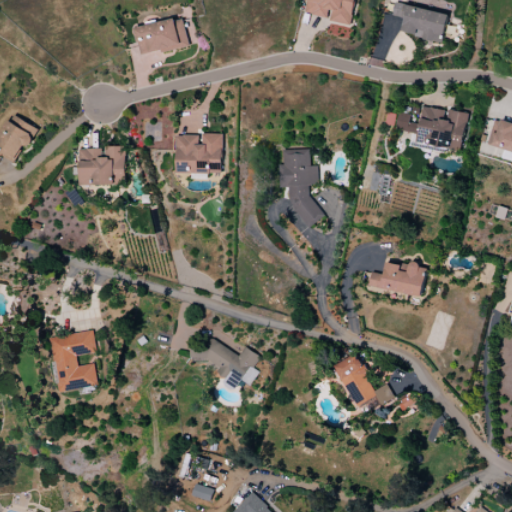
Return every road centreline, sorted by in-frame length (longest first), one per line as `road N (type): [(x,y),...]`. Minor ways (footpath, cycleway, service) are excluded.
road 1 (residential): [(0,236),(405,359),(487,468),(511,483)]
road 2 (residential): [(102,104),(295,59),(395,78),(469,77),(511,86)]
